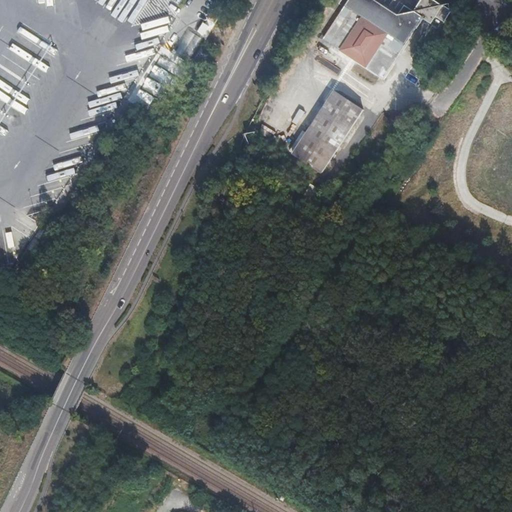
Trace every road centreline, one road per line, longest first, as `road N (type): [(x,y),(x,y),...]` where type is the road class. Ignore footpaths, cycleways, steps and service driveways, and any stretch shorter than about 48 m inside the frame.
road 1 (secondary): [(207,122),(19,511)]
road 2 (secondary): [(207,122),(281,0)]
road 3 (secondary): [(261,0),(207,122)]
